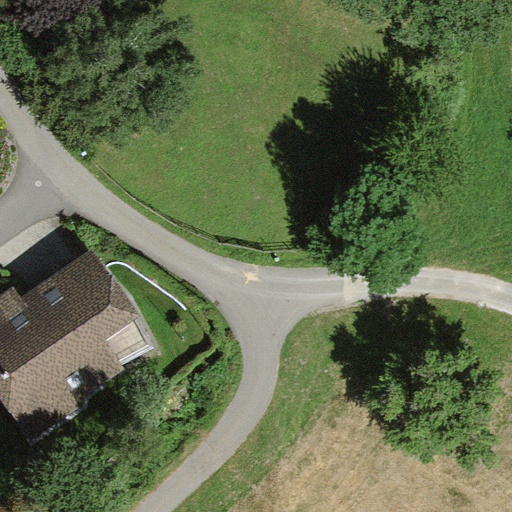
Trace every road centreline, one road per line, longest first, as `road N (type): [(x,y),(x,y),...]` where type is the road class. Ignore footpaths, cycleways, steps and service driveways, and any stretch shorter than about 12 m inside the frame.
road 1 (residential): [(0,86),(115,214),(261,300),(259,375),(140,511)]
road 2 (track): [(261,300),(367,278),(511,295)]
